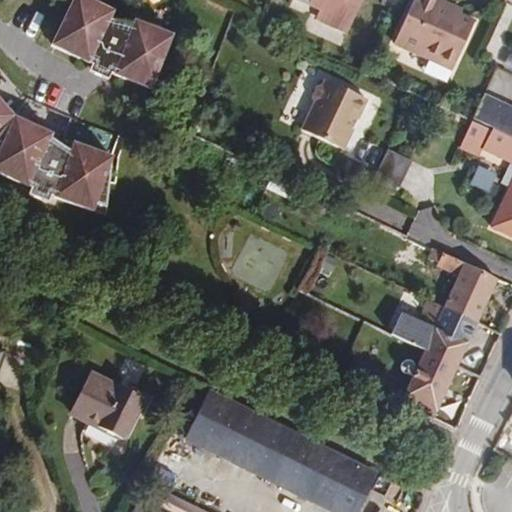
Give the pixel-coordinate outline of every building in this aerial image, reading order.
[(157,89),(177,36),(140,22),(138,27),(114,22),(118,13),(91,0),(79,0),(57,46),(94,64),(100,51),(125,61),(120,75),(157,89)] [(315,0),(323,3),(319,15),(347,27),(360,0),(315,0)] [(412,0),(394,42),(426,56),(428,50),(455,62),(475,20),(460,13),(458,16),(440,7),(442,2),(437,0),(412,0)] [(460,10),(442,2),(440,7),(458,16),(460,13),(460,10)] [(428,50),(426,56),(452,68),(455,62),(428,50)] [(315,93),(319,94),(326,77),(287,59),(285,64),(276,66),(273,75),(277,82),(264,108),(300,124),(315,93)] [(304,127),(319,94),(315,93),(300,124),(304,127)] [(511,108),(484,95),(473,119),(511,136),(511,108)] [(0,179),(19,188),(16,194),(35,203),(38,196),(42,198),(92,218),(103,163),(64,146),(60,156),(41,141),(43,137),(9,116),(0,106),(0,179)] [(460,134),(462,135),(470,118),(468,117),(460,134)] [(470,118),(462,135),(511,159),(511,171),(487,223),(511,234),(511,136),(473,119),(470,118)] [(397,186),(408,160),(384,149),(372,175),(397,186)] [(474,166),(467,185),(488,192),(494,173),(474,166)] [(441,236),(445,220),(418,214),(415,229),(441,236)] [(500,282),(430,247),(425,258),(435,263),(433,269),(458,282),(445,309),(479,326),(500,282)] [(342,309),(363,319),(369,308),(348,297),(342,309)] [(431,354),(460,369),(479,326),(445,309),(435,304),(428,320),(432,322),(427,331),(413,324),(405,341),(431,354)] [(436,419),(460,369),(431,354),(405,404),(436,419)] [(388,390),(396,375),(366,360),(360,357),(353,372),(388,390)] [(152,399),(95,369),(80,401),(135,431),(152,399)] [(374,511),(387,485),(222,399),(197,453),(306,511),(374,511)] [(168,486),(171,473),(151,468),(148,481),(168,486)] [(190,511),(172,503),(168,509),(173,511),(190,511)]
